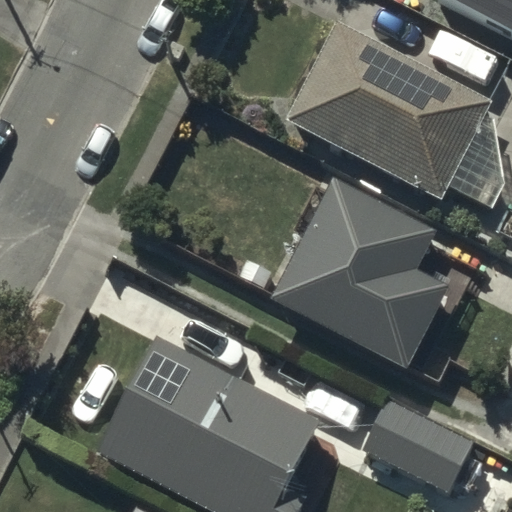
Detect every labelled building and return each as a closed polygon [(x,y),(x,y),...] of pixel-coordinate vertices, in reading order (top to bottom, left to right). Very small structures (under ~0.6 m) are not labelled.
[(511,0),(447,0),(442,9),(511,45),(511,0)] [(494,116),(339,37),(290,132),(445,211),(494,116)] [(439,248),(337,194),(274,315),(411,386),(453,306),(418,288),(439,248)] [(273,283),(250,271),(242,284),(265,297),(273,283)] [(323,434),(160,353),(103,467),(193,511),(308,511),(289,502),(323,434)] [(475,455),(391,412),(366,462),(450,505),(475,455)]
